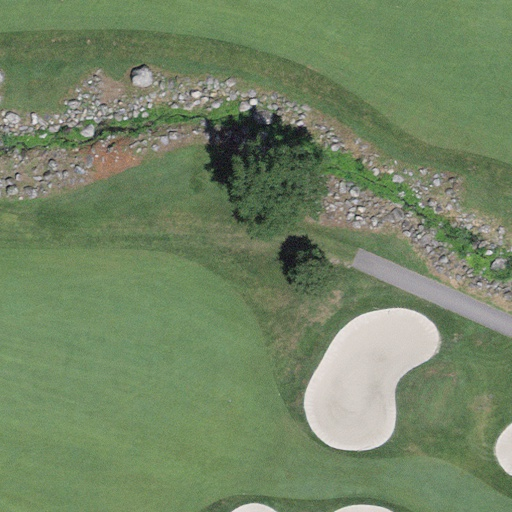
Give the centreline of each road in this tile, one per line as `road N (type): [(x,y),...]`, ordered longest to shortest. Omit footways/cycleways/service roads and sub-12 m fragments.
road 1 (track): [(222,0),(511,80)]
road 2 (track): [(511,325),(357,258)]
